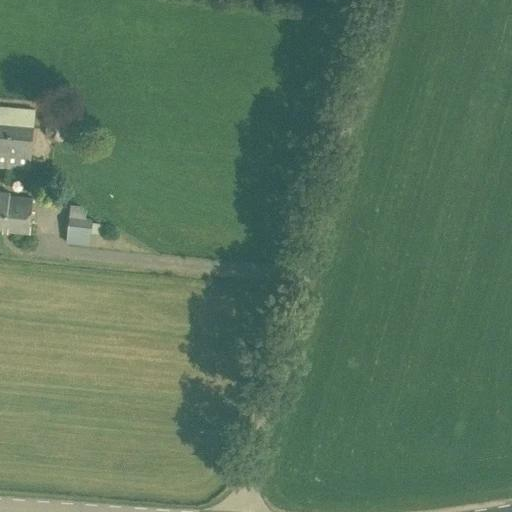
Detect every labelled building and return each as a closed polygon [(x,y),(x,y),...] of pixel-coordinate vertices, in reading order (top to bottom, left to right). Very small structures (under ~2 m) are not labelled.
[(4,106),(3,121),(40,122),(40,107),(4,106)] [(56,142),(57,142),(58,142),(59,142),(59,141),(60,141),(61,141),(61,140),(62,140),(63,139),(64,139),(64,138),(65,138),(65,137),(66,136),(66,135),(66,134),(67,133),(67,132),(67,131),(67,130),(67,129),(67,128),(66,128),(66,127),(66,126),(65,125),(65,124),(64,124),(64,123),(63,123),(63,122),(62,122),(61,121),(60,121),(59,121),(59,120),(58,120),(57,120),(56,120),(55,120),(54,120),(53,120),(52,121),(51,121),(50,122),(49,122),(49,123),(48,123),(48,124),(47,124),(47,125),(46,125),(46,126),(46,127),(46,128),(45,128),(45,129),(45,130),(45,131),(45,132),(45,133),(45,134),(46,135),(46,136),(47,137),(47,138),(48,138),(48,139),(49,139),(49,140),(50,140),(51,140),(51,141),(52,141),(53,141),(53,142),(54,142),(55,142),(56,142)] [(0,167),(30,170),(34,127),(0,123),(0,167)] [(0,229),(31,232),(34,197),(10,195),(11,191),(0,189),(0,229)] [(84,207),(70,205),(67,232),(91,235),(93,218),(87,217),(88,210),(84,207)]
